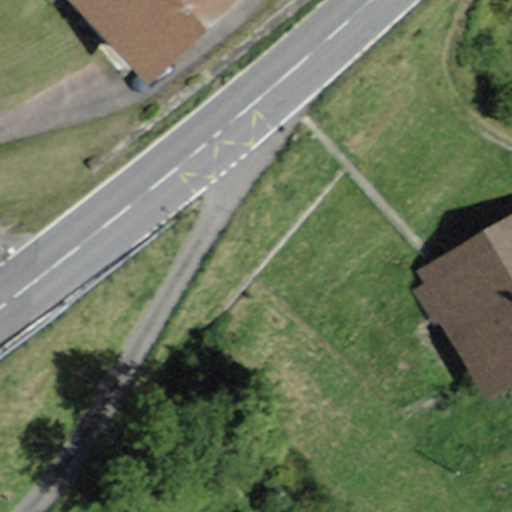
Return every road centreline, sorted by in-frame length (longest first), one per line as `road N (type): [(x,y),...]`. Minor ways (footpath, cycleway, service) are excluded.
road 1 (residential): [(29,511),(112,402),(209,225),(229,174),(224,133)]
road 2 (secondary): [(0,307),(224,133)]
road 3 (secondary): [(224,133),(373,0)]
